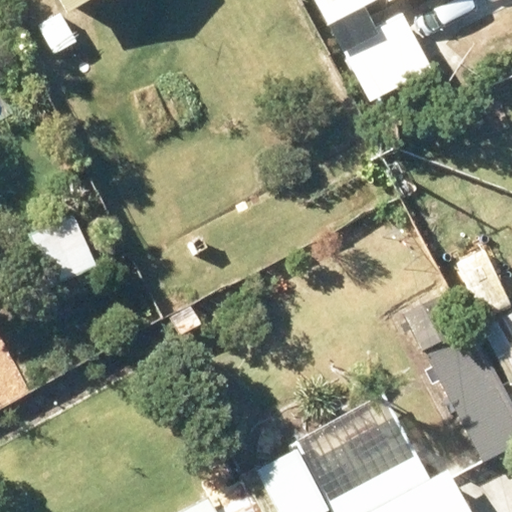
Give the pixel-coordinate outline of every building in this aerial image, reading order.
[(50,0),(59,15),(84,0),(50,0)] [(309,0),(323,25),(370,0),(379,0),(381,2),(385,0),(309,0)] [(33,27),(49,54),(70,42),(55,15),(33,27)] [(27,222),(6,232),(14,248),(23,244),(45,289),(90,268),(64,215),(31,231),(27,222)] [(193,235),(181,245),(190,257),(203,248),(193,235)] [(431,300),(398,318),(416,351),(449,333),(431,300)] [(184,306),(166,318),(178,334),(196,322),(184,306)] [(511,410),(511,310),(476,330),(504,384),(497,388),(509,412),(511,410)] [(511,427),(463,336),(422,358),(479,464),(511,445),(511,427)] [(402,440),(354,465),(362,482),(317,505),(290,451),(254,470),(246,454),(232,461),(258,511),(320,511),(327,509),(328,511),(459,511),(440,472),(423,481),(402,440)] [(252,511),(233,482),(199,505),(203,511),(252,511)]
